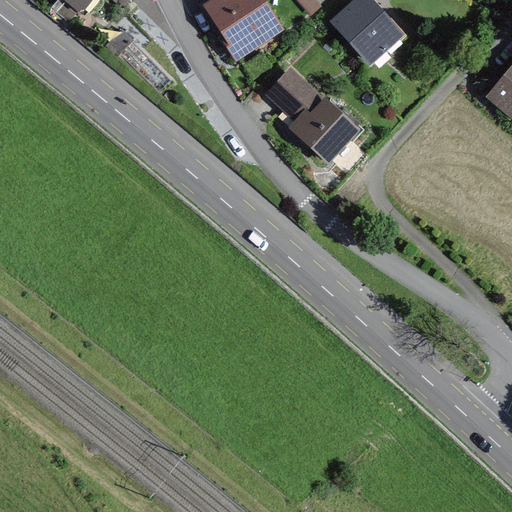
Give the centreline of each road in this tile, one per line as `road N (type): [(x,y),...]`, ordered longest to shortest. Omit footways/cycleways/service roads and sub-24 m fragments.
road 1 (primary): [(0,14),(317,277),(489,432)]
road 2 (unclassified): [(170,0),(226,105),(305,203),(464,311),(511,355)]
